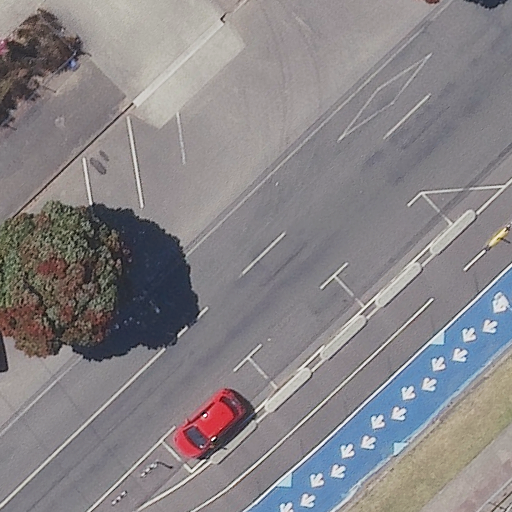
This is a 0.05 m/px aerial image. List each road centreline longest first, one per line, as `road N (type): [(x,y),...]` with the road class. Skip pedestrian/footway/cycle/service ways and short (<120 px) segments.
road 1 (tertiary): [(109,403),(511,20)]
road 2 (tertiary): [(22,511),(109,403)]
road 3 (tertiary): [(0,476),(109,403)]
